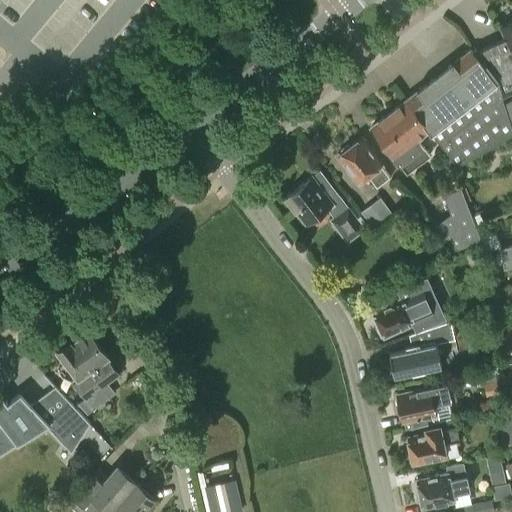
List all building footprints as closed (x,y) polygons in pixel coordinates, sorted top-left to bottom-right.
[(507,38),(474,53),(495,80),(501,94),(511,88),(511,21),(502,26),(507,38)] [(495,80),(474,53),(471,49),(406,99),(428,129),(456,164),(511,135),(494,80),(495,80)] [(417,137),(428,129),(406,99),(371,126),(406,172),(430,154),(417,137)] [(511,106),(510,100),(502,104),(510,129),(511,128),(511,106)] [(390,178),(361,140),(339,156),(360,183),(369,176),(377,187),(390,178)] [(344,242),(361,230),(319,171),(285,195),(295,210),(299,207),(309,221),(324,210),(330,218),(327,220),(344,242)] [(443,194),(450,214),(443,219),(445,221),(471,214),(461,188),(443,194)] [(380,197),(361,212),(373,228),(392,213),(380,197)] [(481,238),(471,214),(445,221),(443,219),(435,225),(454,251),(482,240),(487,252),(503,245),(497,232),(481,238)] [(504,269),(511,267),(511,245),(499,249),(504,269)] [(417,331),(439,321),(422,281),(399,291),(402,296),(390,301),(391,303),(373,311),(379,323),(377,326),(380,332),(383,333),(385,336),(414,323),(417,331)] [(511,300),(511,287),(502,290),(504,302),(511,300)] [(482,306),(493,304),(491,288),(479,290),(482,306)] [(455,339),(451,320),(409,335),(411,345),(404,346),(405,350),(389,353),(394,377),(410,374),(411,377),(428,373),(427,370),(442,367),(437,343),(455,339)] [(75,382),(85,396),(81,400),(78,402),(88,415),(116,393),(108,383),(119,375),(117,373),(114,369),(88,331),(72,344),(70,342),(57,352),(78,380),(75,382)] [(445,401),(455,399),(451,383),(397,395),(400,408),(398,409),(400,418),(402,418),(403,422),(416,419),(417,427),(445,421),(443,413),(447,412),(445,401)] [(20,393),(18,395),(7,403),(3,397),(0,398),(0,454),(22,441),(47,425),(63,442),(72,452),(90,422),(71,402),(52,414),(45,406),(38,411),(31,404),(20,393)] [(511,403),(500,406),(499,417),(511,415),(511,403)] [(425,430),(426,434),(408,438),(414,465),(447,458),(444,445),(459,441),(456,428),(449,429),(448,425),(425,430)] [(490,473),(503,470),(500,456),(487,459),(490,473)] [(447,465),(448,472),(435,475),(435,477),(417,480),(420,494),(417,496),(419,503),(422,504),(423,508),(454,501),(453,494),(470,490),(465,468),(463,461),(447,465)] [(233,478),(230,465),(210,469),(212,482),(233,478)] [(94,511),(101,504),(109,511),(110,511),(136,483),(117,466),(95,491),(86,483),(70,501),(81,510),(85,505),(93,511),(94,511)] [(211,511),(239,511),(242,511),(235,481),(206,488),(211,511)] [(144,511),(155,500),(136,483),(110,511),(144,511)] [(506,484),(493,486),(496,499),(511,495),(511,491),(510,483),(506,484)]
